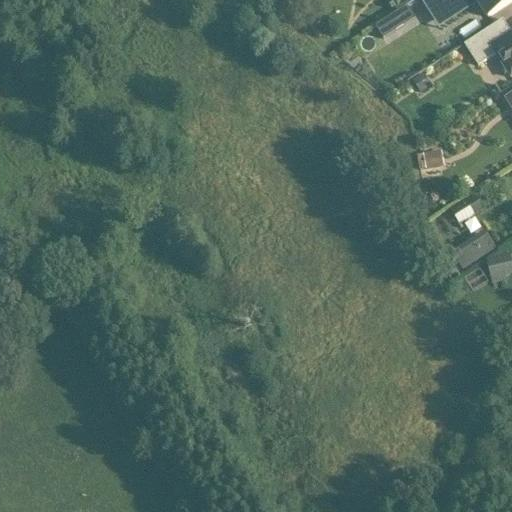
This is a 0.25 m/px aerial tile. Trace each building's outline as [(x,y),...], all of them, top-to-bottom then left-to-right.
[(511,0),(440,0),(451,17),(475,2),(487,20),(506,7),(511,3),(511,0)] [(415,20),(407,7),(376,27),(384,40),(415,20)] [(511,33),(506,38),(498,26),(504,22),(503,21),(465,46),(479,67),(496,56),(511,79),(511,78),(511,33)] [(424,75),(413,82),(420,94),(432,87),(424,75)] [(424,156),(426,171),(441,169),(439,153),(424,156)] [(476,195),(452,211),(461,225),(485,210),(476,195)] [(464,270),(498,248),(486,230),(452,253),(464,270)] [(505,278),(510,277),(505,256),(486,261),(493,286),(506,283),(505,278)]
